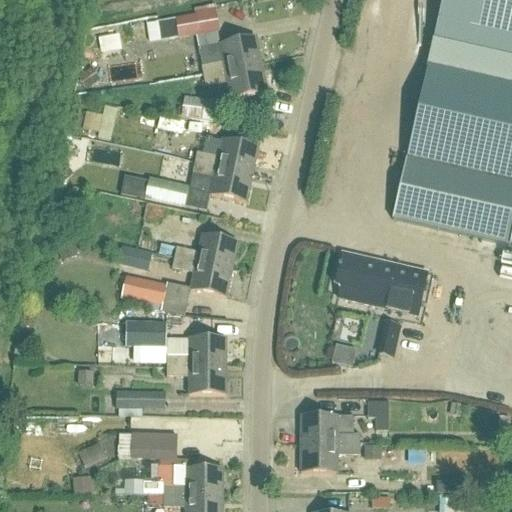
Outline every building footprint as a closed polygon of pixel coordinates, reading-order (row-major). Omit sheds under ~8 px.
[(511,0),(443,0),(392,222),(509,249),(511,249),(511,0)] [(160,44),(197,38),(194,18),(157,23),(160,44)] [(202,81),(260,69),(255,41),(219,48),(222,66),(200,70),(202,81)] [(260,69),(202,81),(205,92),(227,87),(230,105),(266,98),(260,69)] [(92,70),(80,79),(89,91),(100,82),(92,70)] [(212,125),(215,105),(182,100),(179,120),(212,125)] [(106,109),(103,119),(118,123),(121,113),(106,109)] [(194,167),(251,179),(257,151),(222,144),(218,161),(196,156),(194,167)] [(245,208),(251,179),(194,167),(192,178),(214,182),(210,200),(245,208)] [(183,211),(187,190),(148,182),(144,202),(183,211)] [(174,262),(231,275),(237,246),(202,239),(198,257),(159,248),(157,257),(174,260),(174,262)] [(124,249),(120,267),(134,271),(139,253),(124,249)] [(427,276),(342,257),(340,269),(337,269),(337,271),(339,272),(339,273),(335,274),(333,283),(336,286),(335,290),(341,291),(338,303),(417,320),(427,276)] [(225,303),(231,275),(174,262),(171,273),(193,278),(190,295),(225,303)] [(162,302),(166,289),(125,279),(120,302),(160,311),(162,302)] [(160,311),(160,314),(186,320),(189,308),(162,302),(160,311)] [(126,327),(125,351),(166,352),(167,328),(126,327)] [(167,372),(225,372),(225,344),(190,344),(190,362),(167,362),(167,372)] [(340,349),(336,362),(353,368),(357,355),(340,349)] [(225,400),(225,372),(167,372),(167,382),(190,382),(190,400),(225,400)] [(115,413),(142,414),(142,395),(115,395),(115,413)] [(366,406),(366,419),(374,419),(374,434),(388,434),(387,419),(387,406),(366,406)] [(451,407),(449,418),(460,421),(462,410),(451,407)] [(301,448),(360,449),(360,438),(337,438),(337,420),(301,420),(301,448)] [(177,439),(156,438),(130,438),(130,462),(156,463),(156,451),(176,451),(177,439)] [(360,460),(360,449),(301,448),(301,477),(337,478),(337,459),(360,460)] [(364,450),(364,461),(380,461),(380,450),(364,450)] [(164,501),(222,502),(222,474),(187,474),(187,492),(164,492),(164,501)] [(164,506),(164,484),(125,483),(125,496),(150,497),(150,505),(164,506)] [(90,485),(72,487),(73,499),(91,498),(90,485)] [(221,511),(222,502),(164,501),(164,511),(187,511),(186,511),(221,511)]
